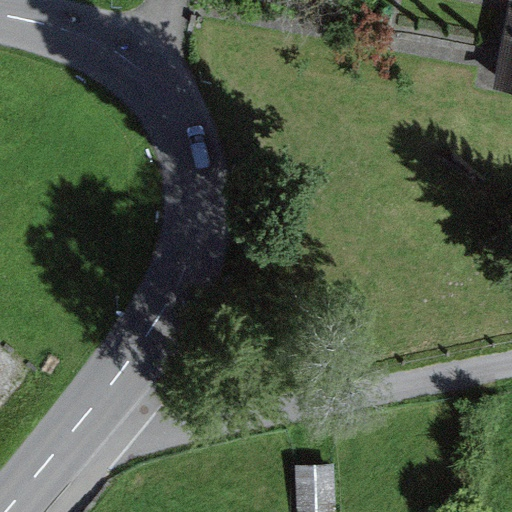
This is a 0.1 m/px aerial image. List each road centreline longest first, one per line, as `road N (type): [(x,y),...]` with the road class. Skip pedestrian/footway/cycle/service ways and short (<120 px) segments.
road 1 (tertiary): [(90,415),(170,304),(192,233),(194,178),(180,129),(144,74),(53,31),(0,18)]
road 2 (residential): [(90,415),(164,432),(511,363)]
road 3 (tertiary): [(9,511),(90,415)]
